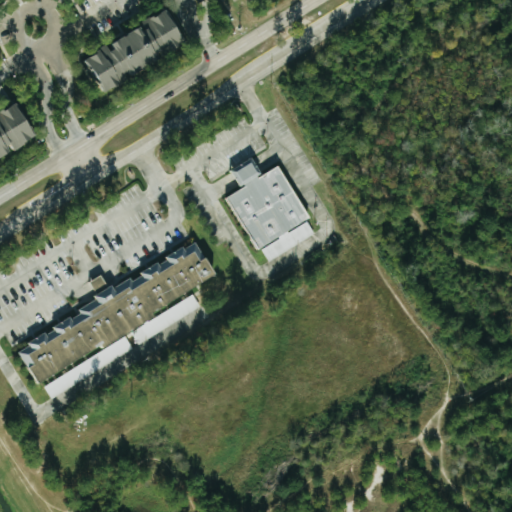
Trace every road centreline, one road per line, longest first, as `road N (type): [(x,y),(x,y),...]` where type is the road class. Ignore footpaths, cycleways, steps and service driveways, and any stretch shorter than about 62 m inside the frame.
road 1 (secondary): [(316,0),(0,197)]
road 2 (secondary): [(88,174),(357,8)]
